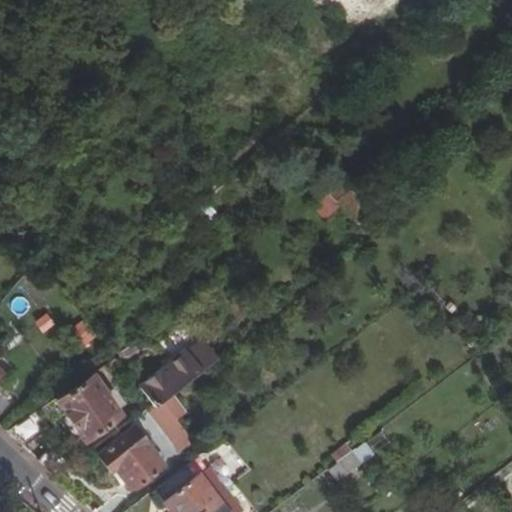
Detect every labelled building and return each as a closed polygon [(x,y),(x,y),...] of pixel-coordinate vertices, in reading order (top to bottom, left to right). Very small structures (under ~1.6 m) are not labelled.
[(342,185),(316,207),(323,216),(337,206),(340,203),(350,193),(342,185)] [(69,333),(87,348),(98,334),(80,320),(69,333)] [(138,385),(153,405),(156,403),(162,399),(169,394),(169,392),(216,357),(204,340),(187,353),(186,351),(138,385)] [(169,394),(217,358),(216,357),(169,392),(169,394)] [(90,373),(54,399),(82,440),(119,415),(90,373)] [(162,399),(176,418),(184,412),(169,394),(162,399)] [(192,439),(176,418),(162,399),(156,403),(153,405),(147,409),(177,449),(192,439)] [(24,448),(48,429),(35,411),(6,432),(24,448)] [(134,428),(122,436),(118,431),(110,436),(114,442),(96,456),(108,474),(112,470),(128,491),(163,465),(134,428)] [(335,482),(360,464),(351,451),(326,470),(335,482)] [(242,511),(209,468),(195,479),(220,511),(242,511)] [(166,511),(220,511),(195,479),(161,505),(166,511)] [(98,511),(124,511),(130,508),(120,493),(96,510),(98,511)]
